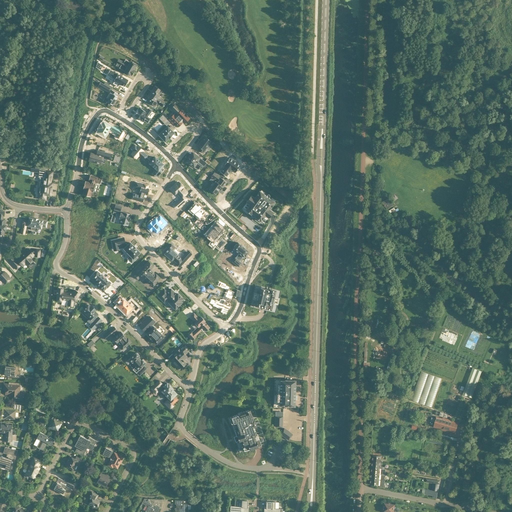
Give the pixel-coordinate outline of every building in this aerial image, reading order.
[(80,11),(84,3),(73,0),(68,0),(66,7),(80,11)] [(121,65),(119,68),(131,75),(134,70),(136,66),(135,65),(136,64),(132,62),(132,63),(125,59),(122,66),(121,65)] [(110,70),(107,74),(111,76),(110,77),(111,77),(112,77),(115,79),(114,80),(113,84),(118,87),(120,84),(121,85),(123,86),(124,86),(128,80),(118,74),(113,72),(110,70)] [(100,82),(98,86),(100,88),(100,87),(108,92),(105,97),(109,100),(107,102),(112,105),(117,97),(116,96),(117,94),(118,94),(111,90),(110,89),(111,87),(113,88),(113,87),(105,83),(104,84),(100,82)] [(150,99),(148,102),(155,106),(157,103),(158,104),(161,100),(158,97),(162,91),(155,86),(152,90),(153,91),(149,97),(150,99)] [(175,113),(168,120),(173,124),(174,123),(178,127),(182,123),(181,123),(182,121),(185,123),(190,118),(181,110),(181,111),(175,105),(171,109),(175,113)] [(138,110),(134,115),(135,116),(140,119),(143,121),(143,120),(147,123),(148,122),(149,122),(149,121),(151,119),(147,117),(151,111),(149,109),(146,112),(141,108),(139,111),(138,110)] [(98,133),(97,134),(100,136),(101,135),(104,137),(108,130),(112,132),(117,135),(116,136),(121,139),(123,136),(125,132),(120,130),(115,127),(110,124),(109,125),(104,122),(102,125),(101,125),(100,128),(98,132),(98,133)] [(168,127),(159,135),(165,142),(169,138),(169,139),(172,136),(172,135),(174,133),(172,131),(174,129),(171,126),(169,128),(168,127)] [(202,139),(197,146),(200,148),(198,149),(203,153),(206,150),(205,149),(211,142),(205,136),(202,140),(202,139)] [(135,145),(131,149),(134,151),(133,152),(138,156),(139,155),(143,150),(138,146),(138,147),(135,145)] [(91,153),(89,160),(97,163),(99,163),(101,164),(102,157),(106,159),(108,153),(98,150),(97,155),(91,153)] [(189,159),(186,163),(190,165),(190,164),(195,168),(198,163),(204,167),(207,163),(193,153),(191,156),(190,155),(188,158),(189,158),(188,159),(189,159)] [(151,161),(149,163),(156,169),(152,174),(154,175),(155,176),(157,177),(164,169),(161,167),(164,165),(155,157),(151,161)] [(225,166),(220,173),(226,177),(231,170),(235,173),(240,166),(229,158),(224,165),(225,166)] [(39,169),(38,177),(44,178),(43,182),(42,188),(38,187),(37,193),(39,193),(39,194),(38,198),(45,199),(46,195),(50,195),(52,187),(53,183),(50,183),(51,179),(52,172),(46,172),(46,170),(39,169)] [(210,189),(209,189),(213,192),(212,193),(215,195),(215,194),(221,186),(223,187),(227,182),(214,173),(211,176),(214,178),(213,179),(214,179),(215,179),(216,180),(212,186),(211,186),(209,188),(210,189)] [(93,192),(95,184),(95,182),(100,183),(102,179),(90,175),(89,180),(90,181),(89,182),(85,181),(83,189),(84,189),(82,195),(85,195),(85,196),(87,196),(90,197),(92,191),(93,192)] [(134,194),(132,199),(143,202),(144,197),(146,198),(147,195),(149,189),(148,188),(148,185),(144,184),(136,182),(134,187),(140,189),(139,193),(140,193),(139,195),(134,194)] [(179,182),(171,189),(175,194),(176,193),(181,199),(177,202),(180,205),(186,200),(183,197),(187,193),(184,189),(183,189),(182,188),(183,187),(179,182)] [(250,204),(246,210),(251,214),(252,213),(254,215),(256,216),(255,217),(261,221),(265,215),(266,216),(270,210),(269,209),(275,202),(268,198),(269,197),(269,194),(267,195),(266,196),(260,191),(254,198),(253,197),(249,204),(250,204)] [(390,197),(382,202),(387,209),(395,204),(390,197)] [(115,204),(113,213),(117,214),(118,210),(120,211),(122,206),(115,204)] [(195,204),(190,210),(195,215),(195,216),(198,219),(197,219),(194,222),(200,227),(202,224),(201,223),(202,222),(203,223),(205,220),(205,219),(206,218),(207,218),(209,215),(208,215),(209,214),(205,211),(204,212),(201,209),(202,207),(198,204),(197,205),(195,204)] [(233,207),(226,213),(231,217),(237,211),(233,207)] [(120,213),(119,218),(120,219),(119,223),(123,224),(123,225),(124,225),(128,226),(129,221),(129,222),(131,216),(129,215),(130,214),(122,212),(122,213),(120,213)] [(149,226),(147,227),(151,231),(153,229),(156,233),(159,230),(160,230),(165,225),(164,225),(166,223),(160,216),(157,219),(156,218),(152,221),(148,225),(149,226)] [(23,225),(22,227),(26,228),(26,226),(31,227),(31,230),(37,231),(37,228),(41,229),(42,227),(46,228),(47,221),(43,220),(38,219),(33,218),(28,217),(28,220),(23,219),(22,225),(23,225)] [(216,223),(206,235),(213,240),(210,244),(213,247),(215,245),(219,249),(224,243),(220,238),(219,239),(216,237),(223,229),(219,226),(220,225),(217,222),(216,223)] [(119,238),(111,240),(113,248),(119,246),(118,246),(121,246),(124,249),(130,256),(127,258),(132,263),(137,258),(136,256),(140,253),(136,249),(137,249),(133,246),(130,243),(127,245),(125,243),(120,244),(119,238)] [(235,258),(232,261),(239,267),(242,263),(239,261),(240,261),(243,258),(242,257),(243,257),(244,256),(245,257),(248,253),(247,252),(248,251),(245,248),(245,247),(242,245),(238,243),(237,244),(236,244),(234,247),(233,249),(239,253),(235,258)] [(166,252),(164,254),(166,256),(167,256),(168,257),(168,258),(168,257),(169,258),(169,259),(170,259),(171,260),(172,261),(173,259),(175,261),(175,260),(176,261),(175,261),(176,262),(175,263),(180,267),(181,266),(180,266),(184,263),(187,259),(188,257),(185,254),(183,256),(181,259),(180,258),(180,259),(177,255),(177,254),(178,253),(174,250),(175,248),(171,244),(167,248),(168,249),(168,250),(167,250),(166,252)] [(12,265),(16,269),(20,266),(20,265),(21,264),(22,266),(26,262),(28,264),(32,261),(30,259),(35,255),(35,256),(39,257),(40,250),(36,249),(35,251),(33,251),(32,252),(28,249),(25,252),(24,251),(19,255),(20,256),(16,259),(17,260),(12,265)] [(151,271),(151,270),(151,269),(153,266),(149,261),(148,261),(144,266),(144,265),(144,266),(145,267),(144,268),(143,267),(139,272),(140,273),(139,274),(143,277),(143,276),(150,282),(150,283),(152,284),(153,285),(154,285),(154,286),(156,284),(155,284),(157,281),(158,281),(157,280),(157,281),(156,280),(159,277),(156,274),(155,275),(151,271)] [(0,278),(5,284),(11,279),(4,272),(5,271),(2,274),(0,271),(0,278)] [(97,271),(91,279),(96,283),(95,284),(99,287),(98,288),(101,290),(102,290),(103,290),(105,287),(107,288),(110,284),(109,283),(110,283),(106,279),(107,278),(103,275),(102,276),(97,271)] [(209,302),(209,303),(212,304),(213,304),(212,305),(221,310),(220,311),(220,312),(222,313),(223,314),(223,313),(225,314),(226,314),(228,309),(229,309),(229,308),(230,307),(231,306),(230,305),(230,304),(231,303),(230,303),(229,303),(231,299),(231,298),(232,296),(233,295),(232,295),(234,292),(229,289),(230,287),(231,288),(231,287),(225,285),(226,284),(219,281),(217,285),(226,290),(222,299),(220,298),(219,301),(215,299),(215,301),(211,299),(210,299),(211,299),(210,303),(209,302)] [(63,289),(58,288),(58,289),(58,291),(57,291),(57,294),(56,294),(57,294),(56,301),(57,301),(59,301),(59,302),(62,302),(62,301),(61,301),(62,300),(69,300),(68,305),(68,306),(72,306),(73,306),(72,306),(73,301),(75,301),(80,294),(75,290),(74,290),(75,290),(73,293),(69,292),(69,293),(68,293),(64,292),(63,292),(63,289)] [(256,305),(257,305),(257,306),(259,306),(263,307),(265,307),(266,308),(271,309),(272,304),(272,303),(273,303),(275,297),(274,297),(274,295),(275,290),(270,289),(270,290),(261,288),(260,292),(259,294),(258,293),(257,299),(258,300),(257,300),(256,305)] [(176,295),(171,289),(167,292),(164,289),(158,296),(164,303),(167,300),(169,302),(168,302),(175,309),(181,304),(180,303),(183,299),(178,293),(176,295)] [(115,302),(116,302),(118,305),(118,306),(126,314),(132,308),(135,304),(131,300),(128,304),(123,300),(120,298),(120,297),(119,298),(120,298),(116,302),(115,302)] [(86,307),(83,310),(86,313),(86,314),(90,318),(92,321),(92,320),(94,322),(94,321),(97,318),(95,317),(98,314),(94,311),(95,309),(92,306),(91,307),(89,304),(88,304),(87,304),(86,304),(86,305),(86,306),(86,307)] [(209,327),(204,322),(205,321),(201,317),(199,319),(194,313),(191,316),(196,322),(194,323),(198,327),(192,332),(188,335),(191,339),(192,340),(196,337),(195,336),(203,329),(205,331),(209,327)] [(150,316),(143,323),(148,329),(149,328),(151,330),(146,334),(150,337),(150,338),(152,341),(153,340),(156,344),(163,337),(154,327),(152,325),(155,322),(150,316)] [(110,331),(103,337),(106,340),(112,334),(115,337),(113,338),(113,339),(116,342),(116,343),(117,343),(117,342),(118,342),(121,345),(123,343),(126,347),(129,344),(131,342),(128,338),(127,339),(124,336),(125,336),(124,335),(122,333),(121,332),(120,333),(117,330),(112,334),(110,331)] [(184,359),(187,356),(185,354),(188,351),(185,348),(183,345),(179,349),(175,352),(174,350),(171,352),(173,354),(175,357),(171,360),(179,369),(182,367),(183,367),(184,365),(184,364),(186,363),(184,362),(184,361),(183,360),(184,359)] [(140,376),(147,368),(144,365),(146,363),(142,359),(141,360),(139,357),(140,357),(139,356),(139,355),(137,353),(136,353),(134,354),(131,357),(130,358),(129,359),(132,363),(130,365),(133,369),(136,367),(139,370),(137,373),(140,376)] [(19,378),(20,371),(19,371),(19,364),(12,363),(11,367),(5,366),(4,375),(10,376),(10,377),(19,378)] [(471,367),(462,394),(472,398),(481,370),(471,367)] [(421,371),(412,400),(432,407),(441,378),(421,371)] [(274,379),(273,408),(279,408),(280,406),(284,406),(295,407),(295,381),(285,380),(285,381),(280,381),(280,379),(274,379)] [(156,390),(163,384),(159,380),(155,384),(151,388),(153,391),(155,389),(156,390)] [(20,391),(21,385),(20,385),(20,383),(17,383),(8,382),(8,384),(4,384),(3,391),(5,391),(5,394),(9,395),(9,397),(11,397),(12,397),(12,400),(23,401),(24,392),(20,391)] [(172,387),(169,384),(169,385),(167,383),(164,385),(163,386),(165,388),(162,391),(170,400),(169,401),(170,403),(167,406),(170,409),(174,406),(172,405),(178,400),(174,396),(177,394),(171,388),(172,387)] [(21,413),(21,405),(13,404),(13,408),(2,407),(2,414),(1,414),(0,418),(4,419),(4,418),(15,419),(15,412),(21,413)] [(45,414),(47,410),(35,405),(33,409),(45,414)] [(237,415),(228,418),(240,451),(249,448),(250,449),(266,443),(254,409),(243,413),(237,415)] [(48,427),(48,428),(58,433),(61,427),(60,426),(62,423),(60,422),(59,423),(58,422),(59,419),(60,420),(60,419),(53,416),(52,419),(50,424),(51,424),(50,427),(48,428),(48,427)] [(455,432),(458,423),(437,417),(434,427),(440,429),(439,430),(449,432),(449,431),(455,432)] [(11,442),(12,429),(11,429),(12,425),(8,425),(9,424),(5,424),(5,425),(1,424),(0,431),(0,432),(5,433),(5,436),(4,441),(11,442)] [(51,445),(54,440),(54,439),(40,432),(37,437),(41,439),(36,447),(43,451),(47,443),(51,445)] [(74,446),(85,451),(87,448),(91,450),(96,441),(89,437),(88,439),(80,435),(74,446)] [(9,455),(8,458),(2,457),(2,456),(1,456),(0,456),(0,461),(2,462),(1,467),(5,468),(5,469),(9,470),(12,458),(15,459),(18,451),(5,447),(3,453),(9,455)] [(106,448),(103,454),(109,458),(109,457),(111,458),(107,465),(112,468),(113,467),(117,469),(120,464),(118,464),(119,461),(120,462),(120,461),(121,460),(121,461),(123,457),(114,452),(114,453),(112,452),(112,451),(106,448)] [(77,462),(80,464),(82,459),(76,456),(75,459),(73,458),(70,456),(69,458),(65,466),(73,470),(77,462)] [(34,479),(37,473),(40,468),(38,467),(41,461),(33,457),(28,467),(29,468),(27,473),(26,472),(25,474),(25,475),(25,476),(26,477),(27,477),(28,477),(29,476),(34,479)] [(385,469),(385,467),(380,467),(381,463),(381,462),(372,461),(372,467),(380,468),(380,469),(381,469),(385,469)] [(385,475),(386,470),(385,469),(381,469),(380,469),(380,468),(372,467),(371,473),(380,474),(380,475),(381,475),(385,475)] [(110,476),(101,471),(98,478),(99,479),(97,483),(106,487),(109,480),(108,479),(110,476)] [(380,480),(385,481),(384,481),(385,476),(386,476),(385,475),(381,475),(380,475),(380,474),(371,473),(371,479),(379,479),(379,480),(380,480)] [(76,484),(70,480),(68,483),(64,481),(58,478),(57,481),(58,482),(57,483),(56,483),(55,485),(56,485),(54,488),(54,489),(57,491),(60,493),(62,494),(62,493),(63,494),(65,490),(64,489),(65,486),(73,490),(76,484)] [(385,489),(385,486),(384,484),(385,481),(380,480),(379,480),(379,479),(371,479),(370,485),(377,485),(377,487),(385,489)] [(438,491),(426,489),(425,494),(433,496),(432,498),(437,498),(438,491)] [(96,508),(97,508),(101,501),(96,499),(98,495),(92,492),(88,498),(91,500),(89,504),(93,506),(93,507),(95,508),(96,508)] [(143,501),(142,503),(144,504),(144,503),(146,504),(145,505),(146,506),(148,507),(145,511),(159,511),(161,509),(160,508),(161,507),(162,499),(148,499),(147,501),(144,500),(143,501)] [(188,505),(190,505),(191,504),(195,504),(195,501),(191,501),(175,500),(175,504),(176,504),(176,505),(177,506),(177,508),(175,508),(175,510),(176,511),(178,511),(187,511),(188,511),(188,509),(188,505)] [(240,511),(248,511),(249,507),(247,507),(248,501),(239,500),(238,507),(230,506),(230,511),(237,511),(238,511),(240,511)] [(282,511),(283,509),(275,508),(275,502),(266,502),(266,508),(264,508),(263,511),(282,511)]
